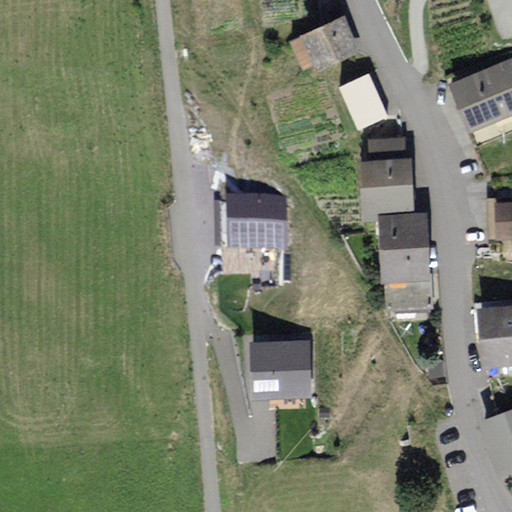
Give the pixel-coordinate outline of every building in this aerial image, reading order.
[(356,48),(341,18),(305,35),(320,66),(356,48)] [(511,59),(455,83),(463,104),(474,130),(478,141),(511,127),(511,59)] [(384,114),(368,75),(344,85),(360,124),(384,114)] [(363,162),(366,215),(381,215),(412,213),(410,159),(404,159),(403,140),(372,141),(373,161),(363,162)] [(282,199),(224,201),(225,250),(283,248),(282,199)] [(511,202),(497,203),(499,237),(511,236),(511,202)] [(428,277),(425,213),(412,213),(381,215),(384,279),(387,279),(428,277)] [(434,277),(428,277),(387,279),(388,313),(435,311),(434,277)] [(511,306),(482,310),(487,365),(511,362),(511,306)] [(309,393),(308,340),(253,342),(254,395),(309,393)] [(511,412),(483,422),(500,472),(511,467),(511,412)]
